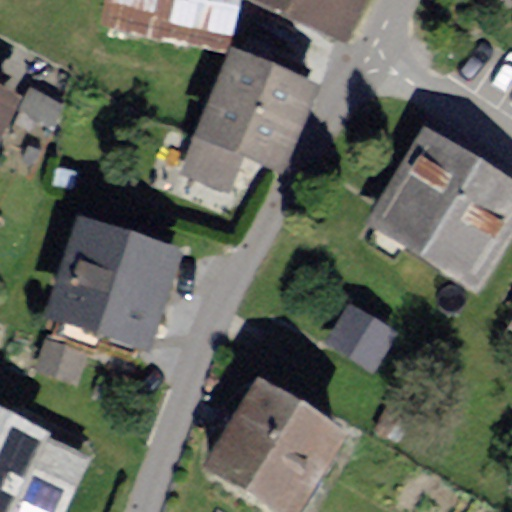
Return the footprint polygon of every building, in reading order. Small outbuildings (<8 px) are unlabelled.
[(208,0),(92,0),(79,62),(204,90),(213,45),(218,25),(222,6),(208,3),(208,0)] [(349,0),(218,0),(325,50),(349,0)] [(303,95),(222,61),(184,150),(265,184),(303,95)] [(0,124),(9,107),(0,102),(0,124)] [(511,231),(511,198),(409,134),(353,239),(472,306),(511,231)] [(169,265),(63,229),(28,330),(134,366),(169,265)] [(511,309),(495,337),(511,346),(511,309)] [(393,345),(342,312),(317,355),(368,384),(393,345)] [(294,511),(332,446),(240,391),(188,480),(241,511),(294,511)] [(0,511),(3,511),(13,494),(50,511),(54,511),(79,462),(0,424),(0,511)]
